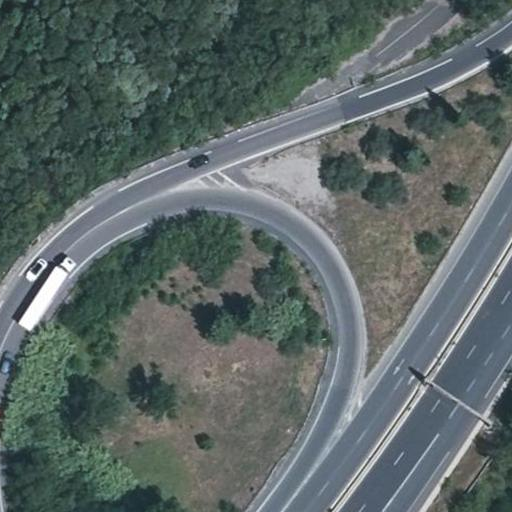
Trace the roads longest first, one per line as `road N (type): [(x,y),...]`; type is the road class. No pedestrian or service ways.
road 1 (trunk): [(51,268),(107,233),(185,201),(250,204),(313,243),(340,285),(352,342),(319,436),(262,511)]
road 2 (trunk): [(511,33),(430,78),(144,189),(93,223),(51,268)]
road 3 (trunk): [(511,222),(303,511)]
road 4 (trunk): [(365,511),(447,412)]
road 5 (trunk): [(447,412),(511,303)]
